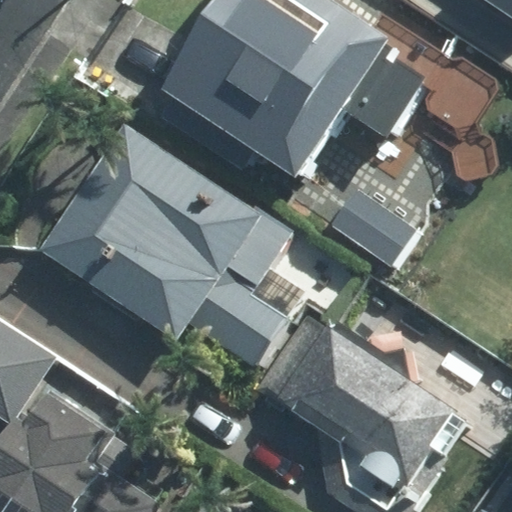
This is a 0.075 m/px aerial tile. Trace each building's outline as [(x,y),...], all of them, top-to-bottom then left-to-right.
[(415,97),(276,0),(232,0),(157,107),(304,210),(360,132),(380,146),(415,97)] [(511,0),(479,0),(511,20),(511,0)] [(265,226),(126,127),(34,253),(172,352),(183,337),(254,389),(307,316),(237,265),(265,226)] [(333,173),(304,213),(390,277),(420,237),(333,173)] [(59,366),(0,324),(0,424),(10,431),(0,445),(0,511),(170,511),(180,498),(37,396),(59,366)] [(408,511),(459,436),(335,353),(291,418),(351,458),(358,501),(373,511),(408,511)]
